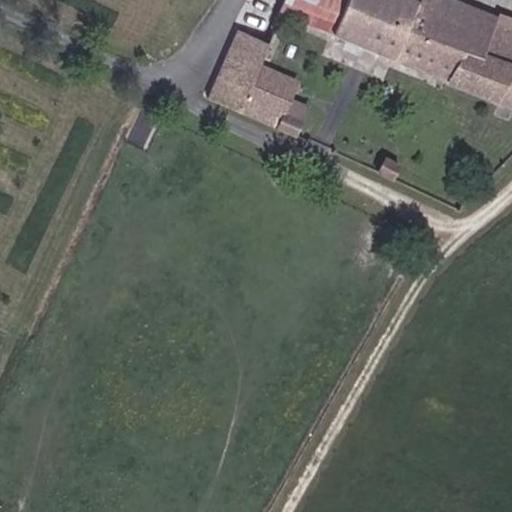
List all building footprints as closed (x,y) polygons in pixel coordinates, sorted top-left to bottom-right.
[(417,8),(420,1),(416,0),(285,0),(281,11),(498,102),(511,74),(511,31),(494,25),(497,18),(452,0),(433,0),(427,12),(417,8)] [(427,12),(433,0),(420,0),(420,1),(417,8),(427,12)] [(511,20),(498,15),(497,18),(494,25),(511,31),(511,20)] [(285,114),(291,101),(251,83),(259,66),(268,45),(237,31),(208,98),(295,136),(301,121),(285,114)] [(251,83),(291,101),(298,83),(259,66),(251,83)] [(511,74),(498,102),(511,107),(511,74)] [(416,135),(423,140),(431,128),(423,123),(416,135)] [(384,157),(377,172),(390,179),(398,164),(384,157)]
